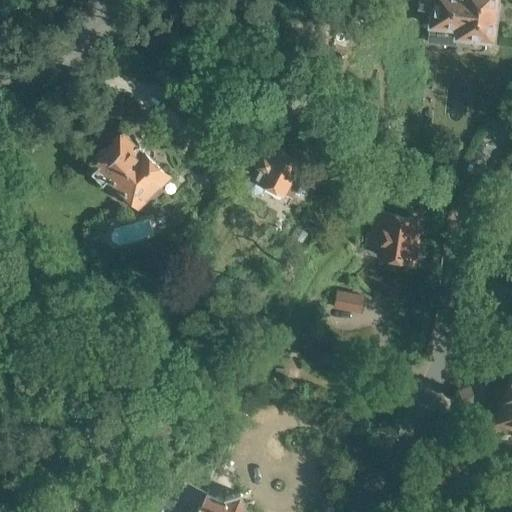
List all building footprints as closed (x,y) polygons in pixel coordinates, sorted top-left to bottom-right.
[(418,0),(418,7),(428,8),(427,26),(428,26),(427,42),(455,45),(455,35),(493,38),(496,0),(418,0)] [(107,174),(139,207),(171,175),(121,129),(91,158),(98,165),(93,169),(102,179),(107,174)] [(219,160),(228,164),(236,145),(201,130),(196,142),(222,153),(219,160)] [(285,192),(292,196),(301,179),(292,174),(300,159),(270,143),(265,153),(262,152),(255,163),(258,165),(253,175),(248,173),(242,184),(245,192),(253,196),(262,193),(265,185),(284,194),(285,192)] [(220,174),(213,167),(207,174),(214,180),(220,174)] [(363,244),(378,247),(377,253),(413,260),(421,218),(371,209),(367,232),(365,232),(363,244)] [(333,308),(362,313),(365,294),(336,290),(333,308)] [(457,391),(466,408),(485,397),(476,380),(457,391)] [(511,380),(509,380),(497,418),(511,422),(511,380)] [(253,511),(247,509),(240,492),(222,498),(184,481),(176,499),(193,507),(190,511),(253,511)]
